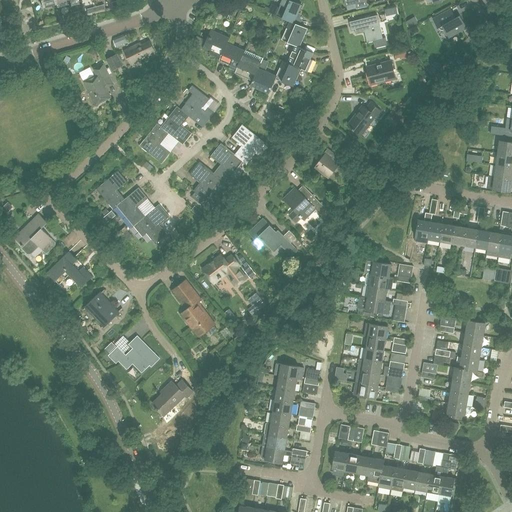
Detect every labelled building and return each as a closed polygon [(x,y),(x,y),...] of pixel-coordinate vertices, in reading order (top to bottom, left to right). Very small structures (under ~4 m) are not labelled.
[(56,5),(54,0),(40,0),(43,8),(56,5)] [(272,4),(269,12),(277,16),(277,15),(290,21),(295,23),(302,5),(291,0),(282,0),(280,7),(272,4)] [(343,0),(345,6),(356,4),(357,10),(368,7),(366,0),(343,0)] [(449,37),(466,28),(460,16),(455,19),(454,16),(451,17),(447,12),(434,19),(439,28),(443,26),(449,37)] [(386,37),(383,38),(378,15),(350,22),(352,31),(360,29),(361,33),(365,32),(367,43),(374,41),(376,48),(388,45),(386,37)] [(290,21),(282,39),(296,45),(301,47),(308,28),(295,23),(290,21)] [(211,29),(203,47),(210,50),(215,52),(213,56),(220,59),(222,54),(227,43),(229,37),(211,29)] [(199,49),(204,38),(197,36),(193,46),(199,49)] [(138,45),(125,51),(131,64),(137,61),(137,60),(154,51),(150,41),(139,47),(138,45)] [(227,43),(222,54),(229,56),(226,64),(237,69),(243,55),(245,51),(231,45),(227,43)] [(296,45),(288,63),(301,68),(306,70),(309,72),(314,61),(311,60),(314,52),(301,47),(296,45)] [(237,69),(235,73),(247,78),(250,72),(256,75),(259,68),(261,63),(263,59),(263,58),(245,51),(243,55),(237,69)] [(112,70),(122,66),(117,54),(107,59),(112,70)] [(277,76),(276,79),(294,86),(301,68),(288,63),(283,61),(277,76)] [(372,86),(397,79),(392,61),(367,68),(372,86)] [(97,75),(84,82),(95,105),(111,97),(106,87),(113,83),(104,64),(94,69),(97,75)] [(253,81),(251,86),(252,86),(258,89),(269,94),(276,79),(277,76),(265,71),(259,68),(256,75),(253,81)] [(181,109),(189,116),(203,127),(215,113),(208,108),(206,111),(202,108),(210,99),(193,85),(189,90),(193,94),(181,109)] [(367,109),(363,106),(347,126),(361,136),(376,116),(379,119),(384,113),(371,103),(367,109)] [(189,116),(181,109),(177,106),(161,127),(169,133),(169,134),(183,145),(192,133),(182,125),(189,116)] [(161,127),(157,124),(140,146),(162,163),(171,152),(161,144),(169,134),(169,133),(161,127)] [(243,146),(235,155),(243,161),(247,164),(265,142),(243,125),(232,137),(243,146)] [(511,142),(500,141),(498,153),(511,155),(511,142)] [(226,183),(243,161),(235,155),(221,143),(211,156),(221,164),(214,173),(222,180),(226,183)] [(327,153),(317,166),(331,176),(338,166),(343,170),(352,158),(344,152),(341,156),(330,147),(326,152),(327,153)] [(511,155),(498,153),(497,165),(511,167),(511,155)] [(214,173),(200,162),(190,175),(200,183),(194,190),(206,200),(222,180),(214,173)] [(511,167),(497,165),(495,177),(511,179),(511,167)] [(126,199),(125,199),(118,190),(128,182),(119,171),(97,189),(114,209),(117,206),(126,199)] [(489,176),(487,189),(493,190),(497,190),(505,191),(511,192),(511,186),(511,179),(495,177),(489,176)] [(464,181),(463,189),(481,192),(482,184),(464,181)] [(117,206),(134,226),(138,223),(146,216),(138,207),(148,199),(139,188),(125,199),(126,199),(117,206)] [(297,224),(303,219),(305,221),(316,210),(322,215),(327,210),(312,194),(307,199),(295,188),(284,199),(295,211),(290,216),(297,224)] [(7,203),(2,209),(7,213),(12,208),(7,203)] [(174,215),(181,210),(176,204),(170,209),(174,215)] [(138,223),(134,226),(143,237),(147,233),(156,245),(168,235),(160,225),(170,217),(160,205),(146,216),(138,223)] [(416,238),(415,242),(428,244),(428,240),(432,222),(433,214),(430,213),(426,213),(425,221),(419,220),(416,238)] [(42,228),(48,223),(39,214),(15,237),(29,252),(31,252),(38,245),(45,252),(48,252),(55,245),(55,242),(42,228)] [(292,257),(298,251),(278,230),(277,232),(264,219),(249,233),(256,240),(253,243),(259,250),(266,243),(273,250),(280,244),(292,257)] [(432,222),(428,240),(440,242),(443,224),(432,222)] [(443,224),(440,242),(452,244),(455,226),(443,224)] [(455,226),(452,244),(464,246),(467,228),(455,226)] [(467,228),(464,246),(476,248),(479,230),(467,228)] [(479,230),(476,248),(488,250),(491,232),(479,230)] [(488,250),(487,256),(499,258),(500,252),(503,234),(491,232),(488,250)] [(500,252),(499,258),(511,260),(511,254),(511,253),(511,235),(503,234),(500,252)] [(80,271),(73,264),(77,260),(69,251),(47,273),(56,282),(66,271),(82,287),(93,276),(84,267),(80,271)] [(248,278),(240,268),(241,267),(232,255),(225,260),(222,255),(203,269),(214,284),(228,274),(237,286),(248,278)] [(257,275),(242,256),(240,258),(247,267),(245,269),(252,279),(257,275)] [(372,274),(390,277),(392,265),(374,262),(372,274)] [(497,281),(509,283),(511,271),(499,269),(497,281)] [(370,286),(392,289),(393,283),(389,282),(390,277),(372,274),(369,273),(369,274),(367,275),(366,284),(367,285),(370,286)] [(216,326),(197,301),(200,299),(186,281),(173,291),(187,309),(181,314),(200,338),(209,331),(212,336),(218,331),(215,326),(216,326)] [(370,286),(368,297),(386,300),(388,289),(392,290),(392,289),(370,286)] [(118,313),(100,294),(87,307),(105,325),(118,313)] [(366,310),(384,313),(386,300),(368,297),(366,310)] [(393,304),(396,305),(395,310),(406,312),(407,307),(400,306),(401,300),(394,299),(393,304)] [(468,321),(466,333),(484,336),(486,323),(468,321)] [(364,336),(369,336),(387,339),(389,327),(371,324),(366,323),(364,336)] [(482,347),(484,336),(466,333),(464,345),(482,347)] [(369,336),(367,348),(385,351),(387,339),(369,336)] [(138,337),(130,344),(134,348),(127,356),(118,347),(109,356),(117,363),(119,361),(128,370),(134,364),(143,373),(150,365),(152,367),(160,359),(138,337)] [(105,349),(109,353),(116,347),(112,342),(105,349)] [(397,345),(396,352),(409,354),(410,347),(397,345)] [(480,359),(482,347),(464,345),(462,356),(480,359)] [(365,360),(383,363),(385,351),(367,348),(365,360)] [(480,359),(462,356),(460,368),(460,369),(472,371),(478,372),(480,359)] [(360,359),(358,371),(381,375),(383,363),(365,360),(360,359)] [(276,363),(274,375),(280,376),(298,379),(302,380),(304,368),(300,367),(282,364),(276,363)] [(455,367),(453,380),(470,383),(472,371),(460,369),(460,368),(455,367)] [(338,368),(336,380),(342,381),(344,369),(341,368),(338,368)] [(356,383),(379,387),(381,375),(358,371),(356,383)] [(280,376),(278,388),(296,391),(298,379),(280,376)] [(468,395),(470,383),(453,380),(451,392),(468,395)] [(183,381),(177,387),(172,382),(164,390),(166,392),(153,404),(165,416),(186,396),(188,398),(194,392),(183,381)] [(359,396),(377,399),(379,387),(356,383),(354,395),(359,396)] [(278,388),(276,400),(294,403),(296,391),(278,388)] [(467,406),(468,395),(451,392),(449,403),(467,406)] [(276,400),(274,412),(292,415),(294,403),(276,400)] [(472,407),(467,406),(449,403),(447,416),(464,419),(465,413),(469,414),(471,413),(472,407)] [(274,412),(272,424),(290,427),(292,415),(274,412)] [(266,423),(264,434),(270,435),(270,436),(288,439),(290,427),(272,424),(266,423)] [(270,436),(268,447),(286,450),(288,439),(270,436)] [(396,444),(394,458),(400,459),(402,445),(396,444)] [(264,447),(262,457),(263,459),(266,459),(266,460),(283,463),(286,450),(268,447),(264,447)] [(336,451),(333,469),(345,471),(349,454),(336,451)] [(444,453),(442,460),(457,463),(459,455),(444,453)] [(349,454),(345,471),(357,474),(360,456),(349,454)] [(360,456),(357,474),(368,476),(369,476),(372,458),(360,456)] [(368,476),(367,481),(379,483),(380,478),(381,478),(383,465),(384,460),(372,458),(369,476),(368,476)] [(442,476),(439,494),(452,496),(455,478),(448,477),(449,469),(456,470),(457,463),(442,460),(441,467),(444,467),(442,476)] [(379,483),(378,488),(391,490),(395,467),(383,465),(381,478),(380,478),(379,483)] [(431,474),(427,492),(439,494),(442,476),(444,467),(441,467),(437,466),(435,475),(431,474)] [(395,467),(391,490),(403,492),(404,487),(407,469),(395,467)] [(407,469),(404,487),(415,489),(418,472),(407,469)] [(418,472),(415,489),(427,492),(431,474),(418,472)]
